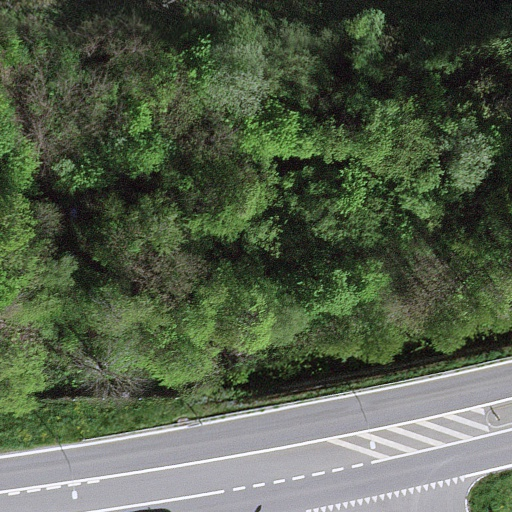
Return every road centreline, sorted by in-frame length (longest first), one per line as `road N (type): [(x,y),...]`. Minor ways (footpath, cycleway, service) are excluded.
road 1 (primary): [(511,378),(0,475)]
road 2 (primary): [(345,484),(511,446)]
road 3 (primary): [(194,511),(345,484)]
